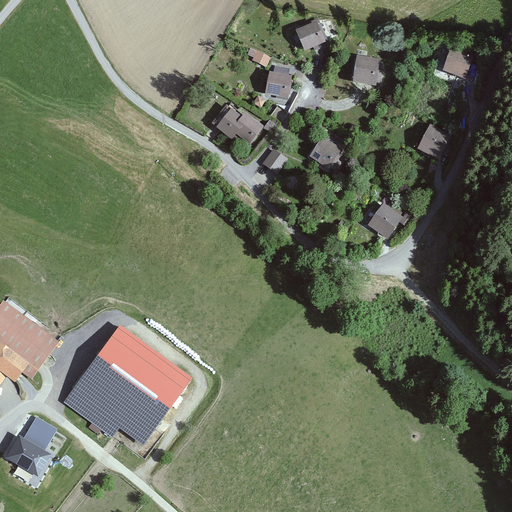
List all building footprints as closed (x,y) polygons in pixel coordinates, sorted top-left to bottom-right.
[(294,33),(300,51),(321,44),(315,26),(294,33)] [(252,60),(266,67),(270,58),(250,47),(247,54),(254,57),(252,60)] [(443,72),(461,78),(469,57),(451,50),(443,72)] [(375,63),(357,59),(352,81),(370,85),(375,63)] [(269,70),(265,92),(288,97),(292,75),(269,70)] [(236,132),(250,143),(264,125),(245,110),(241,115),(227,103),(212,122),(232,138),(236,132)] [(428,131),(416,152),(433,162),(445,141),(428,131)] [(337,150),(323,139),(310,156),(324,167),(337,150)] [(288,159),(274,148),(263,163),(277,174),(288,159)] [(380,207),(366,228),(383,240),(397,219),(380,207)] [(0,380),(7,372),(15,378),(22,369),(31,376),(59,340),(10,302),(0,315),(0,380)] [(122,333),(69,402),(132,450),(185,380),(122,333)] [(31,416),(21,432),(56,454),(66,437),(31,416)] [(17,466),(14,473),(30,479),(33,472),(17,466)]
